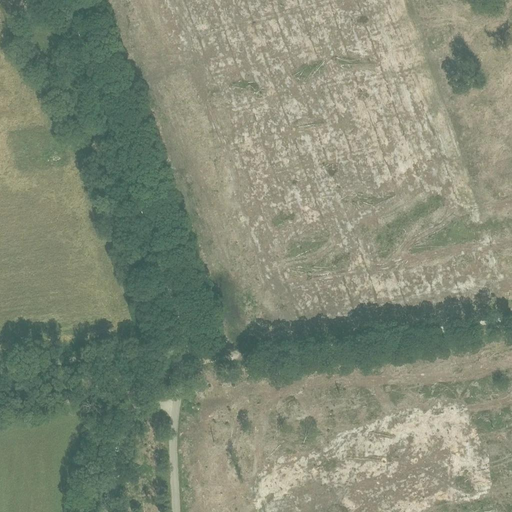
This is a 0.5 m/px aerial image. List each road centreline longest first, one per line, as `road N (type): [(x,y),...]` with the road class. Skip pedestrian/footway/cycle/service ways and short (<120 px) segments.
road 1 (track): [(186,335),(74,0)]
road 2 (unclassified): [(0,371),(113,355),(183,356),(174,421),(176,511)]
road 3 (track): [(511,316),(233,358)]
road 4 (unknown): [(176,409),(136,411),(110,511)]
